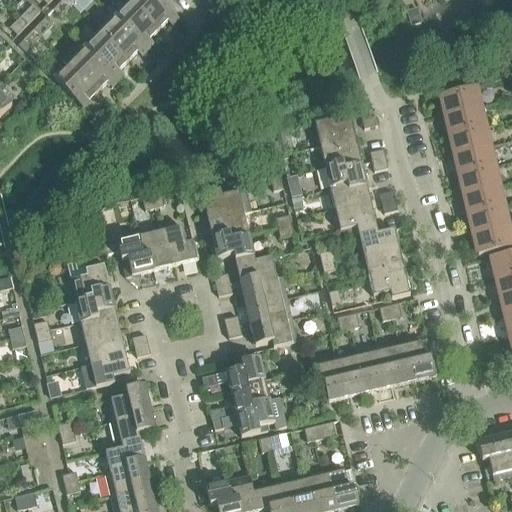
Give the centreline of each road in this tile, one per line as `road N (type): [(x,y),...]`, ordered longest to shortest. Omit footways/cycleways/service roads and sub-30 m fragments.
road 1 (residential): [(463,415),(369,86)]
road 2 (residential): [(190,511),(179,464),(187,441),(163,359)]
